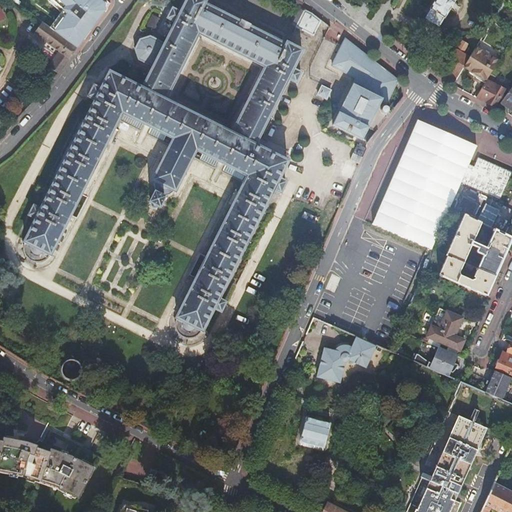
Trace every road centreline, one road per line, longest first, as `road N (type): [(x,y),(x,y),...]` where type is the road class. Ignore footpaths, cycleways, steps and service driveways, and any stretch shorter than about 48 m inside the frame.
road 1 (residential): [(424,85),(373,154),(232,480)]
road 2 (residential): [(232,480),(0,358)]
road 3 (residential): [(0,155),(58,94),(124,0)]
